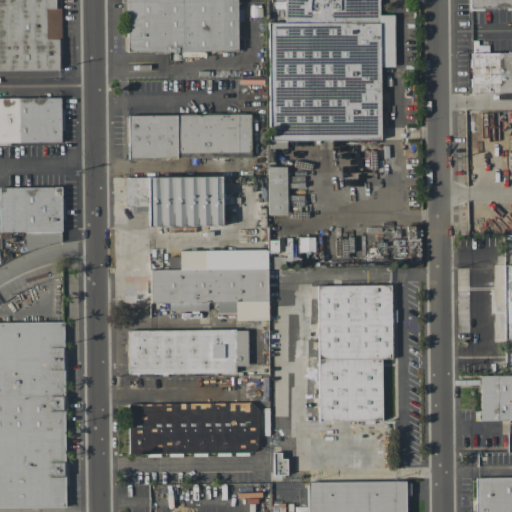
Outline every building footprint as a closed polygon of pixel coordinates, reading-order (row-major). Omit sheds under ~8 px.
[(0,0),(56,0),(56,8),(45,8),(46,39),(59,39),(59,70),(0,70),(0,0)] [(126,0),(237,0),(238,51),(127,52),(126,0)] [(286,0),(286,23),(268,23),(269,140),(380,140),(380,0),(286,0)] [(470,0),(511,0),(511,8),(470,9),(470,0)] [(472,53),(511,52),(511,92),(472,93),(472,53)] [(0,97),(60,97),(61,141),(0,141),(0,97)] [(128,115),(251,114),(251,158),(128,159),(128,115)] [(285,166),(266,167),(267,215),(286,215),(285,166)] [(147,177),(221,176),(222,225),(147,226),(147,177)] [(0,187),(61,187),(61,231),(0,232),(0,187)] [(298,252),(313,252),(313,237),(298,237),(298,252)] [(150,270),(181,269),(180,250),(267,249),(268,319),(235,320),(235,313),(217,313),(217,301),(151,302),(150,270)] [(168,269),(178,268),(178,256),(168,257),(168,269)] [(504,339),(511,338),(511,264),(503,264),(504,339)] [(317,286),(391,285),(392,359),(381,359),(382,420),(319,421),(317,286)] [(502,339),(503,302),(494,302),(494,339),(502,339)] [(0,322),(64,322),(65,506),(0,506),(0,322)] [(128,330),(235,329),(235,372),(128,374),(128,330)] [(480,420),(511,419),(511,375),(480,376),(480,420)] [(251,403),(129,404),(129,453),(252,452),(258,446),(257,408),(251,403)] [(286,458),(272,458),(273,474),(286,473),(286,458)] [(476,511),(511,511),(511,477),(476,478),(476,511)] [(307,511),(307,482),(405,481),(405,511),(307,511)]
